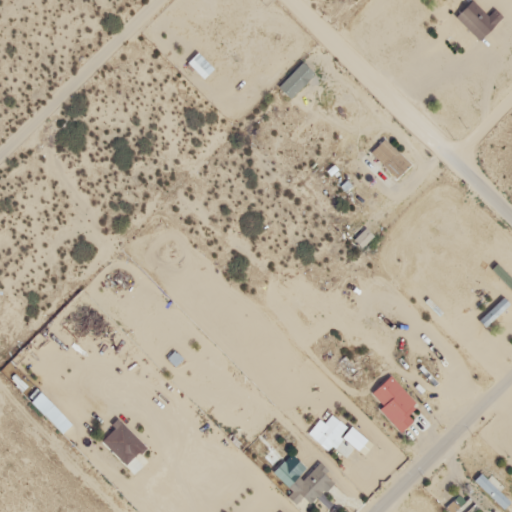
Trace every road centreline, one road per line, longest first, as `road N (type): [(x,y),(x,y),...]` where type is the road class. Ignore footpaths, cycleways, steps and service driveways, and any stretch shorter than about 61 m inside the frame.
road 1 (residential): [(166,0),(0,164)]
road 2 (residential): [(456,161),(291,0)]
road 3 (residential): [(511,382),(456,161)]
